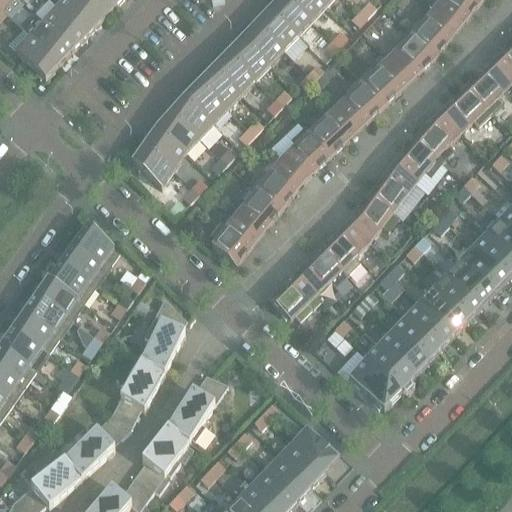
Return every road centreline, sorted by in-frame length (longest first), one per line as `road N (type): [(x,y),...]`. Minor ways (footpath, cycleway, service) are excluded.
road 1 (residential): [(229,314),(511,8)]
road 2 (residential): [(67,511),(150,430),(229,314)]
road 3 (residential): [(84,177),(251,0)]
road 4 (residential): [(390,469),(229,314)]
road 5 (residential): [(229,314),(84,177)]
road 6 (residential): [(163,0),(37,131)]
road 7 (residential): [(511,341),(390,469)]
road 8 (residential): [(0,292),(84,177)]
